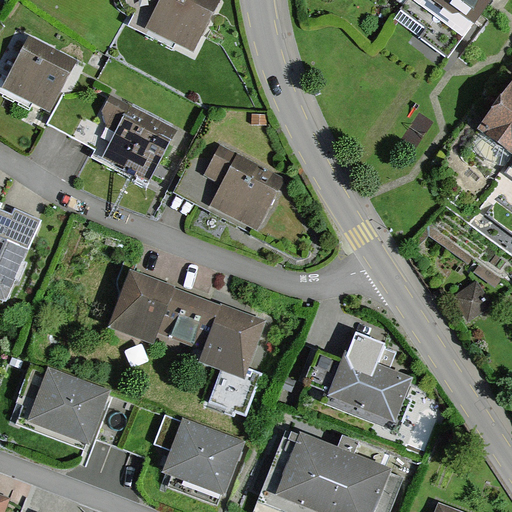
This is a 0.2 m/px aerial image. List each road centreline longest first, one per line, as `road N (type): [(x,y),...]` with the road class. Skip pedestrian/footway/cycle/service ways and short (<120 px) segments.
road 1 (residential): [(381,262),(355,281),(295,284),(114,219),(0,157)]
road 2 (tertiary): [(381,262),(298,130),(258,0)]
road 3 (tertiary): [(511,464),(381,262)]
road 4 (residential): [(0,462),(124,511)]
